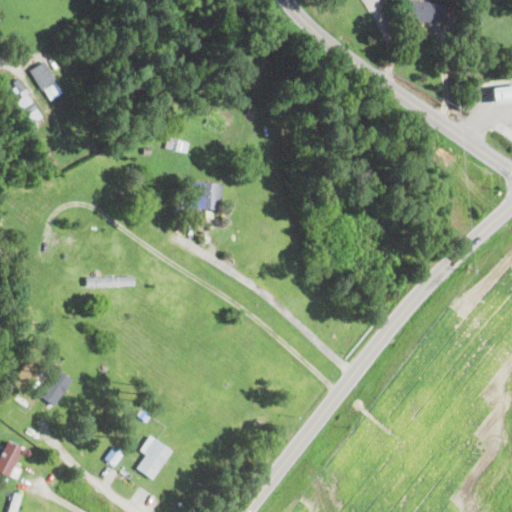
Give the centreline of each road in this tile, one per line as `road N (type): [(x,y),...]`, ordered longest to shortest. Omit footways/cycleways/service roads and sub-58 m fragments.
road 1 (tertiary): [(242,511),(446,264),(511,206)]
road 2 (tertiary): [(511,170),(362,68),(288,0)]
